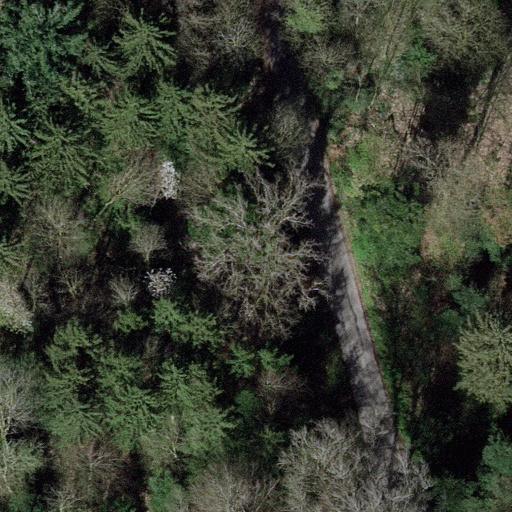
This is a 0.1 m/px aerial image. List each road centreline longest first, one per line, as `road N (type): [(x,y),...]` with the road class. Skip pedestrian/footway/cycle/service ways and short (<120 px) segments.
road 1 (track): [(54,0),(370,511)]
road 2 (unclassified): [(394,511),(369,389),(299,145),(279,0)]
